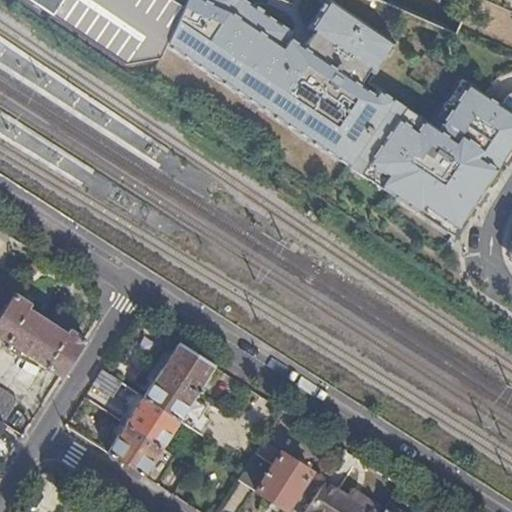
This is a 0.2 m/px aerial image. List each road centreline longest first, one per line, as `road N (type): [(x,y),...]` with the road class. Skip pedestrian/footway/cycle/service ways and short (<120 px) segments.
road 1 (residential): [(127,292),(164,306),(490,511)]
road 2 (residential): [(127,292),(38,432)]
road 3 (residential): [(0,211),(127,292)]
road 4 (residential): [(162,511),(38,432)]
road 5 (residential): [(511,301),(487,280),(480,249),(511,189)]
